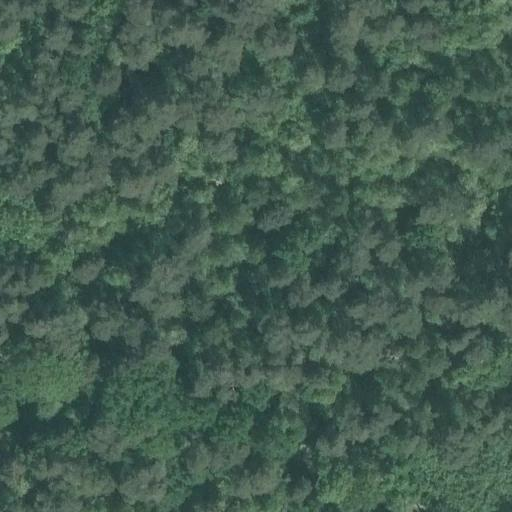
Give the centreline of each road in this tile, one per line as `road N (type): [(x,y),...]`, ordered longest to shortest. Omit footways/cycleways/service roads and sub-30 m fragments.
road 1 (unclassified): [(0,355),(193,412),(436,511)]
road 2 (track): [(70,0),(2,355)]
